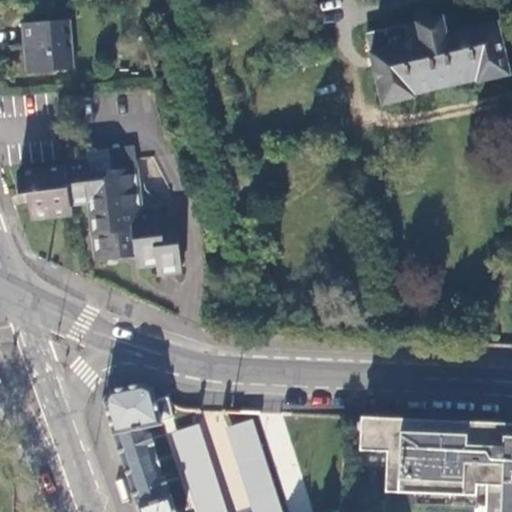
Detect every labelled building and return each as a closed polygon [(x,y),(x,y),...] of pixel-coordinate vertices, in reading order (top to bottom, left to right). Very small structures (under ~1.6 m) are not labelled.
[(367,36),(383,104),(415,96),(415,93),(476,79),(477,82),(510,75),(493,5),(442,17),(440,6),(414,12),(417,23),(367,36)] [(24,25),(27,73),(71,70),(68,21),(24,25)] [(129,148),(78,154),(79,162),(80,174),(129,169),(131,169),(129,148)] [(66,164),(70,203),(83,202),(92,260),(125,256),(128,255),(130,255),(132,266),(153,264),(155,274),(157,274),(177,271),(171,221),(148,224),(147,212),(135,214),(129,169),(80,174),(79,162),(66,164)] [(67,204),(70,203),(66,164),(16,170),(19,193),(26,193),(28,207),(30,221),(68,217),(67,204)] [(26,193),(19,193),(20,208),(28,207),(26,193)] [(113,434),(139,511),(175,511),(170,495),(169,496),(146,427),(161,422),(152,389),(142,385),(110,391),(104,401),(113,434)] [(511,511),(511,423),(363,417),(360,450),(387,451),(387,466),(386,490),(417,491),(447,493),(477,495),(478,484),(487,484),(486,511),(511,511)] [(126,480),(117,483),(124,505),(133,503),(126,480)]
